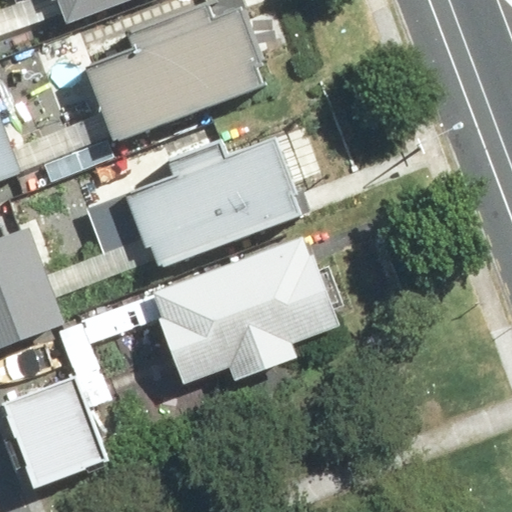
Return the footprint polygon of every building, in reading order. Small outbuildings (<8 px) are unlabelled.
[(60,0),(70,26),(144,0),(60,0)] [(254,0),(253,0),(81,60),(110,142),(283,82),(254,0)] [(0,188),(37,174),(5,95),(0,96),(0,188)] [(301,134),(128,194),(154,268),(327,208),(301,134)] [(40,235),(7,246),(40,345),(74,334),(40,235)] [(338,241),(165,301),(195,387),(368,327),(338,241)] [(93,385),(6,415),(35,497),(122,467),(93,385)]
